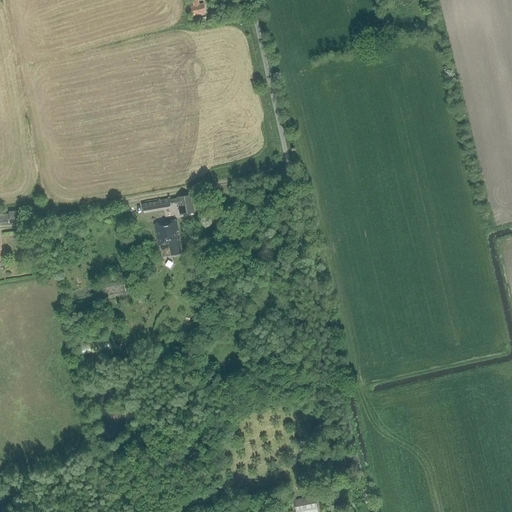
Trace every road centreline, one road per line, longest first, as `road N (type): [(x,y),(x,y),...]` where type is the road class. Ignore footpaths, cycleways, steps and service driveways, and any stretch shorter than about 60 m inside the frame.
road 1 (track): [(291,168),(4,225)]
road 2 (track): [(359,460),(212,492),(178,511)]
